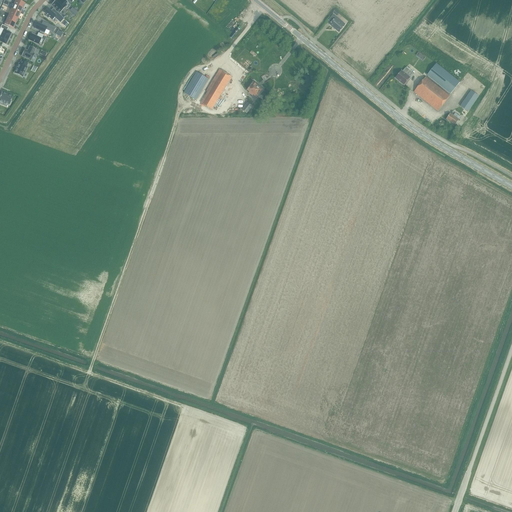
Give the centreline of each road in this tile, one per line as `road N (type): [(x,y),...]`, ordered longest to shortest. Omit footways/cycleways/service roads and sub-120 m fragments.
road 1 (secondary): [(511,186),(430,139),(254,0)]
road 2 (residential): [(0,81),(82,115),(115,70),(113,49),(142,8),(138,0)]
road 3 (unclassified): [(452,511),(511,345)]
